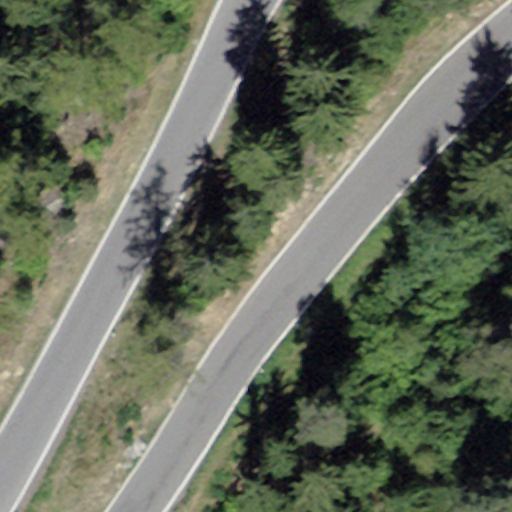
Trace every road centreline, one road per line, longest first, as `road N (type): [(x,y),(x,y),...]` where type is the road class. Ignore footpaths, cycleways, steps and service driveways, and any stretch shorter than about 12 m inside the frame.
road 1 (secondary): [(511,36),(421,122),(357,199),(238,352),(132,511)]
road 2 (secondary): [(0,482),(172,164),(250,0)]
